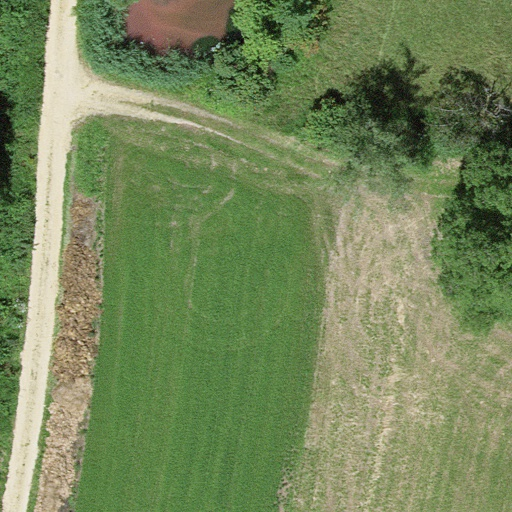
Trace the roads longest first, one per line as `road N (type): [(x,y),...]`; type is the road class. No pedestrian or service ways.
road 1 (track): [(75,0),(49,326),(13,511)]
road 2 (track): [(68,98),(201,118),(334,173),(511,187)]
